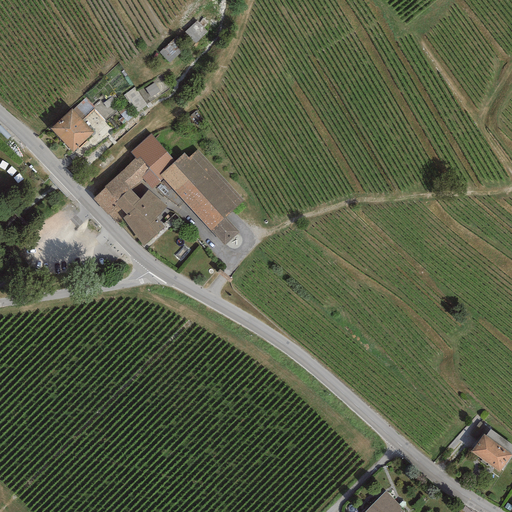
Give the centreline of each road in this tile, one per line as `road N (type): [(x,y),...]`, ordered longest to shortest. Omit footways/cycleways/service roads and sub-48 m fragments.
road 1 (tertiary): [(146,264),(337,388),(399,448)]
road 2 (tertiary): [(0,118),(146,264)]
road 3 (unclassified): [(0,306),(126,283),(146,264)]
